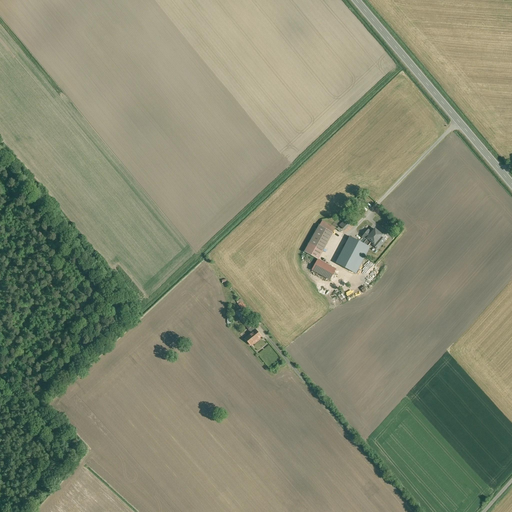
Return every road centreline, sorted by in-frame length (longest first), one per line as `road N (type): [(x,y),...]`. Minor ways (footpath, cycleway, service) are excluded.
road 1 (track): [(0,377),(28,403),(118,316),(0,169)]
road 2 (secondary): [(355,0),(511,184)]
